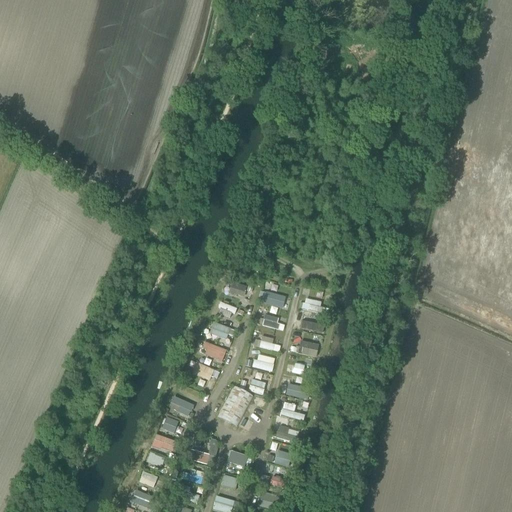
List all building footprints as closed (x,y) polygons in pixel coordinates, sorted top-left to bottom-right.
[(245,298),(247,292),(231,286),(229,292),(245,298)] [(282,308),(284,296),(265,293),(263,305),(282,308)] [(327,316),(328,310),(321,309),(323,303),(307,299),(305,304),(300,303),(298,309),(327,316)] [(233,320),(237,309),(220,302),(215,313),(233,320)] [(279,319),(258,314),(256,325),(284,331),(285,325),(278,324),(279,319)] [(203,332),(227,340),(228,335),(233,336),(235,330),(214,323),(212,328),(205,326),(203,332)] [(281,346),(273,344),(274,340),(263,336),(260,348),(279,353),(281,346)] [(301,340),(297,353),(317,359),(321,346),(301,340)] [(207,350),(205,356),(224,362),(228,350),(205,343),(203,349),(207,350)] [(190,362),(189,367),(194,368),(192,376),(209,380),(210,377),(217,379),(219,370),(190,362)] [(287,367),(286,373),(310,378),(311,372),(287,367)] [(257,373),(255,380),(266,382),(267,375),(257,373)] [(204,388),(207,383),(200,379),(197,385),(204,388)] [(251,380),(249,392),(264,395),(266,383),(251,380)] [(289,383),(286,395),(308,401),(311,389),(289,383)] [(253,397),(234,387),(218,417),(237,427),(253,397)] [(190,418),(195,405),(174,397),(169,410),(190,418)] [(306,414),(282,410),(281,417),(304,421),(306,414)] [(162,431),(181,437),(185,424),(166,418),(162,431)] [(296,444),(299,431),(280,427),(277,439),(296,444)] [(155,435),(152,447),(176,455),(180,443),(155,435)] [(212,466),(219,441),(211,439),(207,454),(195,451),(193,461),(212,466)] [(272,442),(271,449),(278,451),(280,444),(272,442)] [(229,451),(227,463),(249,468),(252,457),(229,451)] [(277,451),(275,465),(290,468),(292,454),(277,451)] [(280,476),(281,468),(264,466),(263,473),(280,476)] [(200,485),(204,473),(191,469),(189,474),(183,472),(180,479),(200,485)] [(139,483),(154,489),(158,478),(143,472),(139,483)] [(235,490),(238,478),(222,476),(220,487),(235,490)] [(135,491),(132,503),(154,509),(157,497),(135,491)] [(256,505),(271,510),(275,499),(260,493),(256,505)] [(213,509),(224,511),(232,511),(235,501),(216,496),(213,509)]
